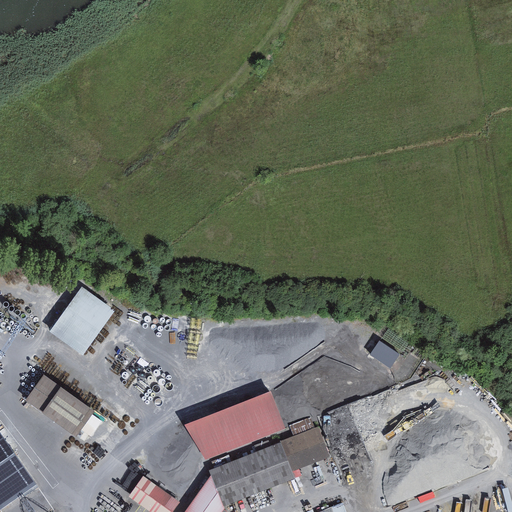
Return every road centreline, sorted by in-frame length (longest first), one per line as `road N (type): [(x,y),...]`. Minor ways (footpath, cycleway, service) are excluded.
road 1 (unknown): [(426,511),(485,482),(492,442),(477,413),(452,395),(412,400),(398,420)]
road 2 (unknown): [(173,511),(200,474),(181,402),(266,372)]
